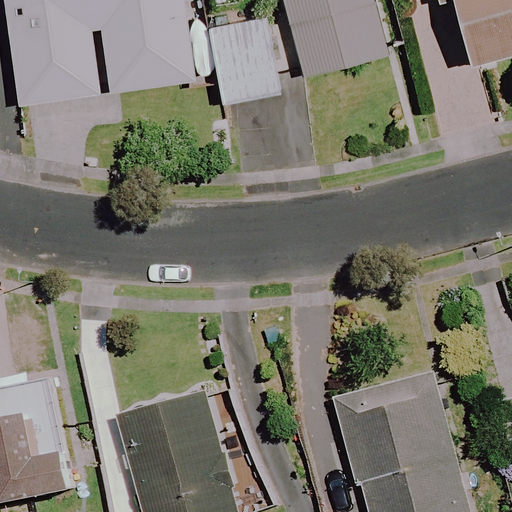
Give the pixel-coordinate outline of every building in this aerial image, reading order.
[(92,95),(84,36),(98,34),(105,93),(187,83),(176,0),(0,0),(14,105),(92,95)] [(381,54),(366,0),(275,0),(296,76),(381,54)] [(511,0),(429,0),(435,22),(453,18),(464,63),(511,51),(511,0)] [(274,93),(258,14),(198,26),(214,105),(274,93)] [(81,491),(59,371),(0,381),(0,459),(8,504),(81,491)] [(467,511),(432,376),(330,402),(353,491),(359,489),(365,511),(467,511)] [(511,398),(503,401),(511,436),(511,398)] [(266,511),(256,473),(222,482),(200,399),(118,422),(142,511),(266,511)]
